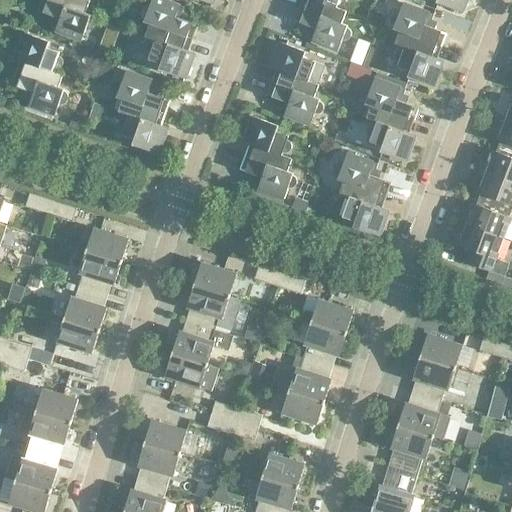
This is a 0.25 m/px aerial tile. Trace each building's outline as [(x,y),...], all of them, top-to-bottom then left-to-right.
[(67,0),(65,7),(46,0),(40,0),(37,11),(54,18),(50,30),(80,41),(85,30),(88,30),(92,29),(94,26),(94,22),(92,19),(90,17),(90,15),(85,13),(89,1),(86,0),(67,0)] [(144,37),(154,41),(155,40),(164,43),(169,31),(192,39),(197,26),(179,20),(183,7),(163,0),(151,0),(149,8),(145,7),(142,9),(140,12),(140,15),(141,18),(144,21),(143,22),(149,24),(144,37)] [(301,0),(298,8),(321,17),(326,4),(335,8),(336,8),(337,6),(340,6),(343,4),(346,2),(345,0),(301,0)] [(436,0),(435,3),(461,13),(466,0),(436,0)] [(393,44),(404,48),(404,47),(413,51),(418,38),(441,47),(446,34),(428,27),(433,15),(402,3),(398,15),(394,14),(391,16),(389,19),(389,22),(390,25),(393,28),(393,29),(398,32),(393,44)] [(321,17),(298,8),(293,21),(311,28),(306,40),(337,52),(341,41),(345,41),(348,40),(350,37),(350,33),(349,30),(346,28),(347,26),(341,24),(346,12),(336,8),(335,8),(326,4),(321,17)] [(155,40),(154,41),(154,43),(150,42),(147,44),(145,47),(145,50),(146,54),(149,56),(148,60),(160,64),(158,70),(184,79),(194,53),(188,51),(192,39),(169,31),(164,43),(155,40)] [(19,61),(15,73),(38,81),(42,68),(52,72),(52,71),(53,69),(57,69),(60,68),(62,65),(62,61),(61,58),(57,56),(59,52),(47,48),(49,42),(22,33),(13,59),(19,61)] [(102,37),(97,51),(109,56),(114,41),(102,37)] [(404,47),(404,48),(403,50),(399,50),(396,51),(394,54),(394,57),(395,61),(398,63),(396,67),(409,72),(407,77),(433,87),(443,61),(437,59),(441,47),(418,38),(413,51),(404,47)] [(275,70),(270,82),(293,91),(298,78),(308,82),(308,81),(309,79),(312,80),(316,78),(318,75),(318,72),(317,68),(314,66),(315,62),(303,58),(305,52),(279,42),(269,68),(275,70)] [(99,55),(94,68),(110,74),(115,61),(99,55)] [(364,61),(362,67),(370,70),(373,64),(364,61)] [(350,64),(345,77),(361,83),(367,81),(370,72),(350,64)] [(38,81),(15,73),(10,86),(28,92),(23,105),(54,116),(58,104),(62,104),(65,103),(67,100),(67,96),(66,93),(63,91),(63,89),(58,87),(62,75),(52,71),(52,72),(42,68),(38,81)] [(117,112),(128,116),(128,115),(137,119),(142,106),(165,114),(170,101),(152,95),(156,82),(125,71),(121,83),(118,83),(114,84),(113,87),(112,91),(114,94),(117,96),(116,98),(122,100),(117,112)] [(293,91),(270,82),(265,95),(283,102),(279,114),(309,126),(313,114),(317,115),(320,113),(322,110),(323,107),(321,104),(318,101),(319,100),(313,98),(318,85),(308,81),(308,82),(298,78),(293,91)] [(366,119),(376,123),(376,122),(386,126),(390,113),(413,121),(418,108),(400,102),(404,90),(374,78),(370,90),(366,90),(363,91),(361,94),(361,97),(362,101),(365,103),(364,105),(370,107),(366,119)] [(128,115),(128,116),(127,118),(123,118),(120,119),(118,122),(118,126),(119,129),(122,131),(121,135),(133,139),(131,145),(158,154),(167,128),(161,126),(165,114),(142,106),(137,119),(128,115)] [(376,122),(376,123),(375,125),(371,125),(368,126),(366,129),(366,133),(367,136),(370,138),(369,142),(381,146),(379,152),(405,162),(415,135),(409,133),(413,121),(390,113),(386,126),(376,122)] [(248,145),(243,157),(267,165),(271,153),(281,156),(281,155),(282,153),(285,154),(289,152),(291,149),(291,146),(289,142),(286,140),(288,136),(275,132),(277,126),(251,117),(242,143),(248,145)] [(511,121),(505,119),(497,140),(499,141),(495,152),(495,153),(511,159),(511,156),(511,121)] [(495,153),(495,152),(493,151),(485,172),(511,182),(511,156),(511,159),(495,153)] [(267,165),(243,157),(239,170),(257,176),(252,189),(283,200),(287,188),(291,189),(294,187),(296,184),(296,181),(295,178),(292,175),(292,174),(287,172),(291,159),(281,155),(281,156),(271,153),(267,165)] [(338,195),(349,198),(358,201),(363,188),(386,196),(391,183),(373,177),(377,164),(346,154),(342,165),(338,165),(335,166),(333,169),(333,173),(335,176),(338,178),(337,180),(343,182),(338,195)] [(511,182),(485,172),(477,193),(480,194),(475,205),(491,212),(496,199),(511,205),(511,182)] [(349,198),(348,200),(344,200),(341,202),(339,204),(339,208),(340,211),(343,213),(342,217),(354,221),(352,227),(379,236),(388,210),(382,208),(386,196),(363,188),(358,201),(349,198)] [(53,201),(29,194),(25,207),(48,214),(53,201)] [(475,205),(473,204),(465,225),(502,239),(510,218),(508,217),(511,206),(511,205),(496,199),(491,212),(475,205)] [(76,208),(53,201),(48,214),(72,222),(76,208)] [(502,239),(465,225),(457,246),(462,247),(457,260),(488,271),(504,277),(509,264),(495,258),(502,239)] [(93,228),(86,251),(121,262),(128,240),(93,228)] [(121,262),(86,251),(78,274),(82,275),(78,286),(102,294),(106,282),(114,285),(121,262)] [(201,263),(194,285),(229,297),(236,274),(201,263)] [(281,274),(258,266),(254,280),(277,287),(281,274)] [(488,271),(485,280),(511,289),(511,280),(504,277),(488,271)] [(305,281),(281,274),(277,287),(300,294),(305,281)] [(66,283),(65,289),(73,291),(75,286),(66,283)] [(229,297),(194,285),(186,308),(194,311),(190,322),(215,330),(218,318),(222,319),(229,297)] [(102,294),(78,286),(74,298),(71,297),(64,320),(99,331),(106,308),(98,306),(102,294)] [(318,300),(310,322),(346,334),(353,311),(318,300)] [(99,331),(64,320),(56,342),(92,354),(99,331)] [(215,330),(190,322),(187,334),(179,331),(171,354),(207,365),(214,343),(211,342),(215,330)] [(346,334),(310,322),(303,345),(306,346),(303,357),(327,365),(330,354),(338,356),(346,334)] [(427,334),(419,357),(455,368),(462,346),(427,334)] [(506,345),(483,337),(478,351),(502,358),(506,345)] [(31,347),(8,340),(4,352),(28,359),(31,347)] [(511,346),(506,345),(502,358),(511,361),(511,346)] [(28,359),(4,352),(0,365),(24,372),(28,359)] [(207,365),(171,354),(164,377),(199,388),(207,365)] [(327,365),(303,357),(299,369),(296,368),(288,391),(324,402),(331,380),(323,377),(327,365)] [(455,368),(419,357),(412,380),(420,382),(416,394),(440,401),(444,390),(447,391),(455,368)] [(236,366),(234,373),(247,377),(251,364),(244,362),(236,366)] [(42,389),(35,412),(71,422),(77,400),(42,389)] [(324,402),(288,391),(281,413),(316,425),(324,402)] [(440,401),(416,394),(413,405),(404,403),(397,425),(433,437),(440,414),(437,413),(440,401)] [(214,402),(210,414),(234,421),(238,409),(214,402)] [(261,416),(238,409),(234,421),(258,429),(261,416)] [(71,422),(35,412),(28,435),(32,436),(28,448),(53,455),(56,443),(64,445),(71,422)] [(234,421),(210,414),(207,427),(230,434),(234,421)] [(151,420),(144,443),(179,454),(186,431),(151,420)] [(258,429),(234,421),(230,434),(254,441),(258,429)] [(433,437),(397,425),(390,448),(398,451),(392,469),(416,477),(422,458),(425,459),(433,437)] [(179,454),(144,443),(137,466),(145,468),(142,480),(166,487),(170,476),(173,477),(179,454)] [(53,455),(28,448),(25,459),(22,458),(15,481),(50,492),(57,469),(49,466),(53,455)] [(269,454),(262,476),(297,487),(304,464),(269,454)] [(416,477),(392,469),(387,488),(379,485),(372,508),(385,511),(409,511),(414,496),(411,495),(416,477)] [(297,487),(262,476),(255,499),(258,500),(255,511),(281,511),(283,507),(291,510),(297,487)] [(166,487),(142,480),(138,492),(130,489),(123,511),(162,511),(166,500),(163,499),(166,487)] [(44,511),(50,492),(15,481),(8,504),(35,511),(44,511)] [(198,482),(194,493),(206,497),(209,485),(198,482)]
